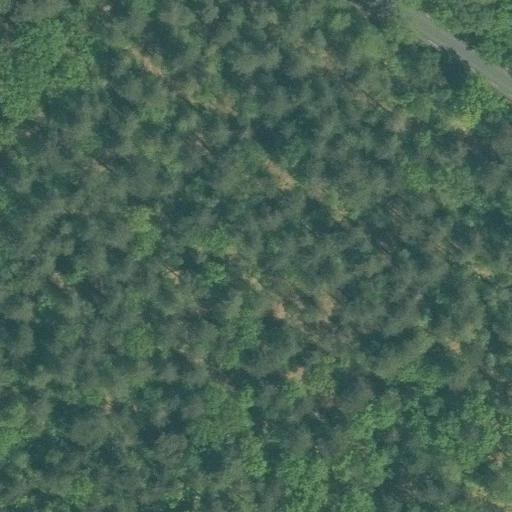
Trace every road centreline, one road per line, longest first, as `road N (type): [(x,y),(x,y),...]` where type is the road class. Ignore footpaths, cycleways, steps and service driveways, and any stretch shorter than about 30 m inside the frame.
road 1 (track): [(0,149),(99,0)]
road 2 (secondary): [(511,84),(385,0)]
